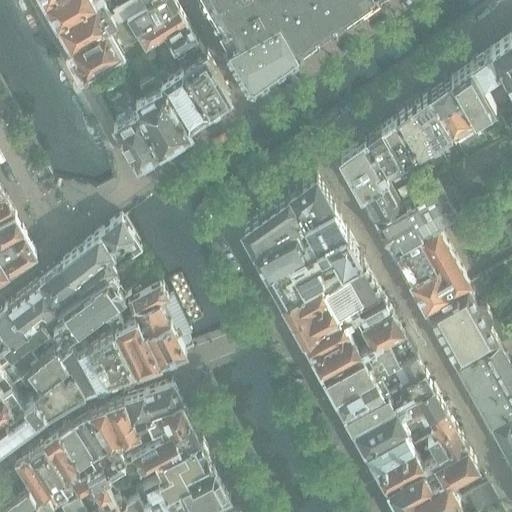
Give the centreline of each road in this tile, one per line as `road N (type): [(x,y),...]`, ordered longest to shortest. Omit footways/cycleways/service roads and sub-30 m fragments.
road 1 (residential): [(511,485),(321,146)]
road 2 (residential): [(277,321),(223,222),(321,146)]
road 3 (residential): [(321,146),(511,9)]
road 4 (residential): [(383,511),(277,321)]
road 5 (residential): [(135,187),(32,0)]
road 6 (residential): [(0,456),(80,400),(181,360)]
road 7 (residential): [(388,0),(246,102)]
road 8 (residential): [(181,360),(256,511)]
road 9 (residential): [(246,102),(135,187)]
road 10 (residential): [(59,245),(0,133)]
